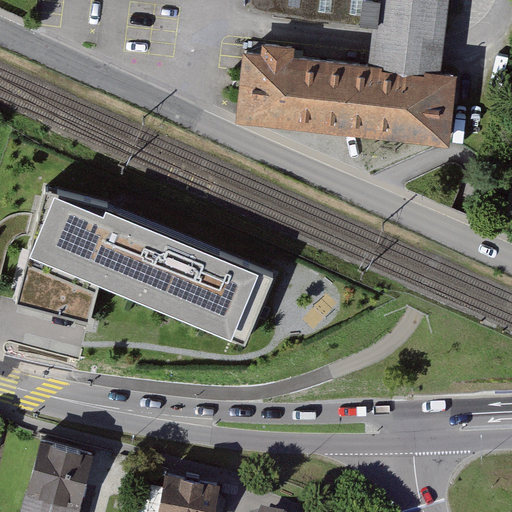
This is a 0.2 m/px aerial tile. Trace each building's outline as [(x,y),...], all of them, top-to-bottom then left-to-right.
[(472,0),(257,0),(257,6),(392,17),(388,63),(243,51),(236,128),(460,147),(472,0)] [(248,350),(279,276),(107,203),(46,189),(17,300),(88,317),(99,288),(248,350)] [(81,511),(93,449),(40,439),(25,511),(81,511)] [(222,511),(227,486),(168,475),(161,511),(222,511)] [(288,511),(264,503),(260,511),(288,511)]
